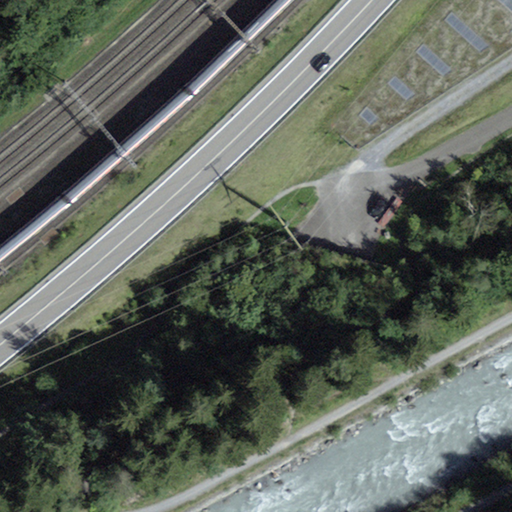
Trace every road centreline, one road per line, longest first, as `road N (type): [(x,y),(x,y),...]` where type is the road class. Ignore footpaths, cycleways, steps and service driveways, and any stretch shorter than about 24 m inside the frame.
road 1 (secondary): [(370,0),(209,163),(0,344)]
road 2 (unknown): [(511,113),(340,204)]
